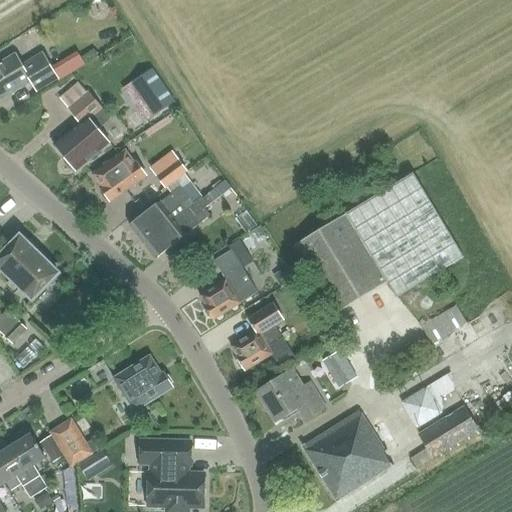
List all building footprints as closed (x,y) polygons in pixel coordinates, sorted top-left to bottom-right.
[(17,52),(0,62),(0,101),(32,83),(38,92),(58,80),(59,82),(86,66),(78,52),(53,67),(44,52),(24,64),(17,52)] [(65,134),(53,144),(64,158),(63,161),(64,164),(68,169),(71,170),(74,170),(76,172),(110,144),(99,131),(112,120),(88,92),(86,94),(68,109),(79,123),(78,124),(65,134)] [(138,106),(148,121),(169,106),(159,92),(138,106)] [(127,152),(92,175),(101,188),(101,192),(106,200),(109,201),(110,202),(146,177),(137,164),(136,165),(127,152)] [(172,152),(151,168),(166,187),(184,174),(187,171),(172,152)] [(146,214),(129,226),(141,241),(166,221),(165,219),(183,205),(187,210),(202,198),(190,183),(184,174),(166,187),(171,195),(146,214)] [(335,315),(388,283),(397,298),(464,257),(413,174),(293,246),(335,315)] [(166,221),(141,241),(143,243),(156,260),(183,237),(211,216),(205,209),(233,188),(226,180),(225,181),(203,198),(202,198),(187,210),(183,205),(165,219),(166,221)] [(0,256),(0,268),(2,270),(16,284),(34,300),(37,302),(48,291),(45,288),(59,273),(43,257),(21,236),(0,256)] [(227,278),(199,295),(206,307),(204,308),(206,311),(205,314),(209,320),(212,320),(213,322),(259,294),(243,269),(255,262),(244,244),(233,250),(216,261),(227,278)] [(248,319),(255,331),(230,346),(246,373),(272,356),(278,365),(294,355),(275,324),(284,319),(274,303),(248,319)] [(457,305),(422,326),(442,361),(479,339),(477,335),(489,328),(481,315),(468,322),(457,305)] [(17,321),(3,336),(13,345),(27,330),(17,321)] [(150,356),(114,379),(126,398),(125,401),(131,411),(134,412),(144,406),(173,389),(171,386),(173,383),(169,376),(165,376),(163,374),(162,375),(150,356)] [(472,386),(468,380),(450,392),(446,385),(460,376),(450,362),(411,388),(429,414),(472,386)] [(306,422),(327,408),(311,382),(303,387),(294,370),(257,392),(276,423),(297,409),(306,422)] [(419,434),(428,449),(433,458),(480,431),(465,406),(419,434)] [(385,447),(397,440),(384,420),(372,427),(361,410),(302,447),(337,502),(392,466),(383,452),(387,450),(385,447)] [(73,418),(50,431),(52,436),(64,456),(72,468),(95,454),(95,453),(100,450),(94,439),(88,442),(73,418)] [(11,448),(39,493),(49,487),(35,466),(47,459),(32,435),(11,448)] [(52,436),(41,442),(54,462),(64,456),(52,436)] [(192,436),(192,448),(216,447),(216,436),(192,436)] [(142,441),(141,465),(151,465),(151,473),(150,473),(149,507),(166,507),(166,511),(189,511),(189,508),(204,508),(205,474),(188,474),(189,466),(191,466),(191,442),(142,441)] [(11,448),(0,455),(0,476),(5,485),(17,478),(31,499),(39,493),(11,448)] [(192,449),(192,459),(209,460),(209,450),(192,449)] [(416,468),(433,458),(428,449),(410,459),(416,468)] [(79,466),(86,477),(98,470),(91,459),(79,466)]
